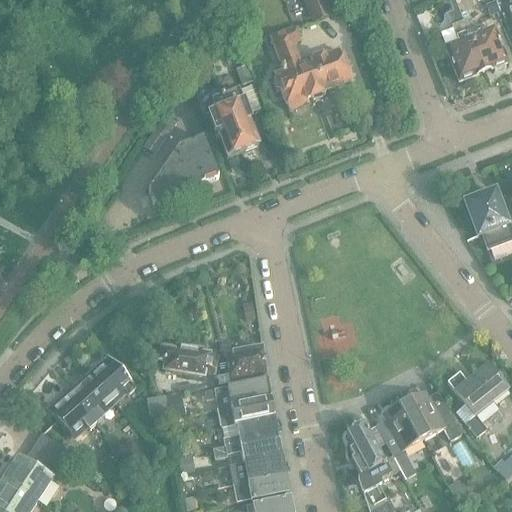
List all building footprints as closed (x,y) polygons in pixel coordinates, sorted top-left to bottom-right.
[(318,22),(331,17),(324,0),(302,0),(308,13),(313,11),(318,22)] [(469,21),(463,23),(483,75),(507,65),(493,31),(480,36),(478,30),(474,32),(469,21)] [(463,23),(451,28),(457,45),(445,50),(458,84),(483,75),(463,23)] [(349,82),(338,53),(324,58),(323,56),(309,62),(310,63),(300,67),(291,45),(299,42),(295,30),(270,39),(280,67),(279,67),(282,74),(274,77),(276,81),(273,83),(276,92),(280,92),(286,108),(305,100),(306,103),(310,101),(312,104),(321,101),(321,97),(324,96),(323,92),(349,82)] [(250,82),(245,71),(236,74),(241,86),(250,82)] [(214,116),(207,119),(214,137),(216,137),(226,162),(257,150),(248,125),(249,124),(247,117),(259,113),(249,90),(230,97),(226,88),(217,91),(209,99),(211,104),(210,105),(214,116)] [(169,134),(158,126),(141,151),(152,158),(169,134)] [(152,206),(167,200),(218,181),(202,141),(178,151),(148,195),(152,206)] [(477,238),(481,237),(486,253),(511,243),(511,233),(501,202),(496,204),(493,195),(465,206),(477,238)] [(213,377),(216,358),(201,356),(202,354),(161,347),(159,365),(164,366),(163,374),(203,380),(204,375),(213,377)] [(230,385),(265,378),(260,351),(249,349),(239,355),(225,358),(230,385)] [(90,377),(88,379),(111,406),(123,395),(127,399),(134,392),(107,362),(100,369),(98,366),(93,371),(88,375),(90,377)] [(458,376),(446,385),(464,407),(455,414),(464,427),(474,419),(485,432),(502,418),(492,405),(506,393),(487,369),(466,385),(458,376)] [(76,390),(69,396),(95,427),(102,421),(99,417),(111,406),(88,379),(85,382),(83,379),(78,384),(74,388),(76,390)] [(270,401),(266,382),(204,394),(206,404),(215,402),(217,411),(270,401)] [(179,395),(195,392),(194,386),(178,390),(179,395)] [(424,395),(403,406),(422,443),(443,432),(449,444),(460,439),(438,398),(428,403),(427,400),(424,395)] [(49,414),(72,440),(84,429),(88,433),(95,427),(69,396),(61,403),(59,400),(54,405),(50,409),(52,411),(49,414)] [(168,416),(165,398),(165,397),(146,400),(149,419),(168,416)] [(274,421),(270,401),(217,411),(221,431),(234,429),(274,421)] [(386,426),(376,432),(377,433),(392,461),(403,456),(402,454),(422,443),(403,406),(381,418),(384,423),(386,426)] [(474,419),(464,427),(475,440),(485,432),(474,419)] [(277,441),(274,421),(234,429),(236,439),(223,442),(225,451),(277,441)] [(363,428),(346,437),(353,450),(348,453),(352,461),(350,462),(359,479),(378,484),(398,473),(392,461),(377,433),(368,438),(363,428)] [(112,451),(118,446),(108,435),(102,440),(112,451)] [(1,480),(3,481),(4,481),(37,503),(68,456),(44,439),(26,466),(17,461),(11,469),(9,468),(1,480)] [(281,459),(277,441),(225,451),(226,459),(239,456),(241,467),(281,459)] [(468,441),(457,443),(462,466),(473,463),(468,441)] [(79,452),(74,460),(85,467),(90,460),(79,452)] [(403,456),(392,461),(398,473),(404,483),(415,477),(403,456)] [(505,483),(511,476),(511,458),(496,473),(505,483)] [(285,478),(281,459),(241,467),(243,477),(230,479),(232,488),(285,478)] [(288,496),(285,478),(232,488),(235,505),(250,503),(250,504),(288,496)] [(232,488),(230,479),(217,482),(219,491),(232,488)] [(359,479),(357,480),(367,511),(392,511),(378,484),(359,479)] [(0,508),(5,511),(31,511),(37,503),(4,481),(3,481),(0,486),(0,508)] [(291,511),(289,500),(245,509),(245,511),(291,511)]
